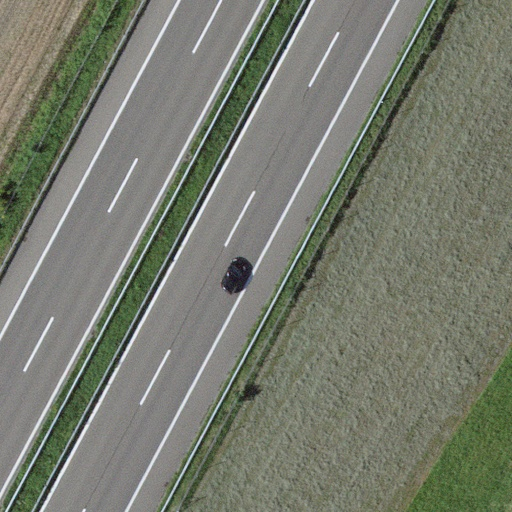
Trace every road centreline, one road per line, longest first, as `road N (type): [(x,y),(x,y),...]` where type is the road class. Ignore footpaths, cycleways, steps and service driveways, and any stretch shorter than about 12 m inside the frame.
road 1 (motorway): [(87,511),(360,0)]
road 2 (motorway): [(224,0),(0,419)]
